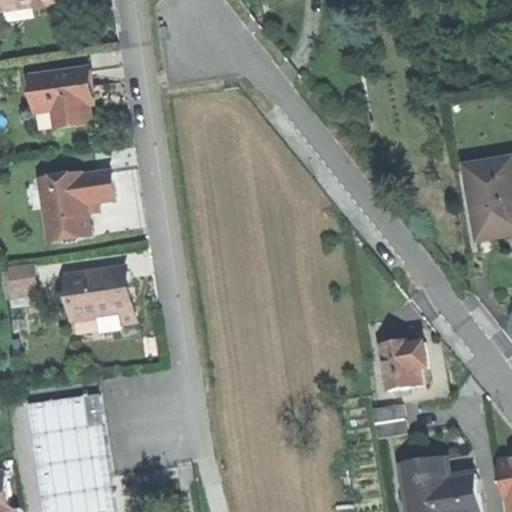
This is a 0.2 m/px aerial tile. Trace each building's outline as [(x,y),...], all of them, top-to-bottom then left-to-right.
[(4,0),(7,11),(38,6),(37,2),(14,6),(6,0),(4,0)] [(93,71),(35,79),(43,129),(95,121),(92,104),(95,104),(94,96),(93,87),(95,87),(93,71)] [(511,159),(471,167),(482,230),(511,225),(511,233),(511,159)] [(56,243),(97,237),(92,205),(121,200),(120,189),(117,174),(88,178),(87,175),(47,181),(56,243)] [(511,240),(511,233),(511,225),(482,230),(484,245),(500,242),(511,240)] [(35,265),(6,269),(11,299),(39,295),(35,265)] [(97,274),(72,278),(78,321),(102,318),(125,314),(138,312),(135,294),(132,272),(98,277),(97,274)] [(139,321),(138,312),(125,314),(126,323),(139,321)] [(126,323),(125,314),(102,318),(105,335),(124,332),(123,327),(126,326),(126,323)] [(413,342),(400,344),(407,389),(433,385),(431,369),(427,344),(427,340),(413,342)] [(436,343),(427,344),(431,369),(440,368),(436,343)] [(397,390),(407,389),(400,344),(391,345),(397,390)] [(31,400),(43,511),(120,511),(107,392),(31,400)] [(383,439),(412,435),(408,404),(378,408),(383,439)] [(451,458),(407,465),(414,511),(486,511),(480,475),(465,477),(454,479),(451,458)] [(511,461),(503,463),(509,503),(511,502),(511,461)] [(0,511),(15,511),(11,477),(0,477),(0,511)]
